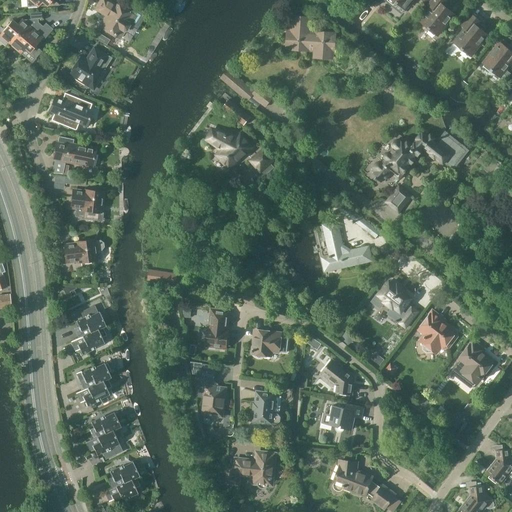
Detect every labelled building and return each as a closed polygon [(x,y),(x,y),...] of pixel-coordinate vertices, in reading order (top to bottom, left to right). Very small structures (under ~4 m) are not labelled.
[(106,0),(101,0),(96,9),(107,16),(100,27),(117,37),(119,39),(120,38),(124,32),(123,31),(125,30),(129,25),(128,23),(129,23),(137,27),(144,15),(130,6),(126,11),(125,10),(120,7),(115,4),(115,5),(106,0)] [(390,0),(395,4),(395,3),(397,5),(398,4),(405,10),(413,0),(390,0)] [(437,35),(454,14),(449,9),(447,11),(443,8),(448,1),(446,0),(432,0),(428,5),(432,8),(420,22),(428,28),(427,28),(429,30),(428,31),(434,36),(436,34),(437,35)] [(469,55),(471,56),(488,35),(482,30),(481,32),(477,28),(482,22),(472,14),(462,26),(465,28),(454,42),(461,48),(460,49),(462,51),(462,52),(467,56),(469,55)] [(334,49),(335,36),(332,35),(332,33),(319,32),(319,34),(308,34),(309,18),(293,17),(292,33),(290,33),(286,37),(286,41),(289,46),(316,48),(315,56),(330,58),(331,49),(334,49)] [(3,30),(0,34),(0,36),(8,44),(13,38),(14,39),(18,34),(23,39),(31,29),(43,39),(52,29),(45,24),(43,27),(37,23),(37,19),(21,20),(18,23),(15,19),(13,21),(12,21),(3,30)] [(13,38),(8,44),(19,54),(24,48),(36,58),(42,51),(35,46),(36,44),(38,45),(43,39),(31,29),(23,39),(18,34),(14,39),(13,38)] [(101,34),(98,39),(107,45),(110,40),(101,34)] [(500,42),(482,64),(500,78),(511,63),(511,47),(510,50),(500,42)] [(84,83),(92,88),(94,87),(95,86),(97,84),(98,82),(100,79),(100,78),(101,77),(102,75),(103,72),(103,71),(98,68),(106,56),(94,48),(86,61),(80,57),(69,74),(76,78),(75,79),(84,84),(84,83)] [(229,85),(236,76),(228,70),(221,78),(229,85)] [(236,76),(229,85),(247,101),(252,95),(266,106),(273,97),(259,86),(254,92),(236,76)] [(449,96),(461,81),(454,76),(443,91),(449,96)] [(461,81),(449,96),(456,101),(468,86),(461,81)] [(54,98),(49,111),(54,113),(51,120),(75,130),(78,123),(79,123),(86,126),(92,111),(89,110),(83,107),(85,101),(68,94),(65,102),(61,101),(54,98)] [(222,108),(244,125),(251,117),(229,99),(222,108)] [(41,110),(36,121),(41,123),(46,112),(41,110)] [(249,154),(247,152),(252,147),(242,136),(238,139),(237,137),(215,131),(210,141),(222,149),(219,153),(217,155),(229,168),(247,152),(249,154)] [(402,137),(372,175),(381,182),(389,172),(398,180),(408,167),(406,165),(409,162),(411,163),(414,159),(412,158),(415,154),(417,156),(423,148),(443,164),(445,161),(452,167),(467,149),(445,132),(438,140),(428,132),(426,136),(422,133),(414,142),(409,138),(406,141),(402,137)] [(95,150),(72,145),(73,139),(59,136),(57,144),(56,144),(53,158),(72,162),(73,164),(77,164),(79,163),(92,166),(95,150)] [(264,150),(252,161),(260,171),(261,170),(265,175),(274,167),(270,162),(272,160),(264,150)] [(494,170),(502,176),(508,168),(501,162),(494,170)] [(386,202),(398,212),(411,196),(399,186),(386,202)] [(312,197),(300,188),(295,195),(307,203),(312,197)] [(100,212),(102,192),(100,192),(98,190),(95,189),(93,191),(85,190),(84,192),(72,190),(71,207),(76,207),(75,216),(94,218),(95,212),(100,212)] [(349,217),(376,239),(381,233),(353,211),(349,217)] [(323,258),(325,269),(341,267),(341,268),(347,266),(347,265),(371,260),(368,248),(343,253),(336,223),(321,226),(325,240),(327,240),(331,256),(323,258)] [(100,240),(94,241),(94,240),(91,240),(89,238),(86,239),(84,241),(76,242),(76,244),(64,245),(66,262),(72,261),(73,270),(92,267),(91,261),(96,260),(95,251),(101,250),(104,247),(104,243),(100,240)] [(0,290),(8,287),(3,272),(5,272),(2,263),(0,263),(0,290)] [(173,288),(175,279),(148,273),(146,282),(173,288)] [(411,298),(404,293),(405,291),(398,286),(397,287),(390,282),(380,295),(387,300),(386,302),(393,307),(395,306),(401,311),(396,318),(398,319),(397,320),(399,321),(400,320),(407,326),(419,311),(412,306),(412,307),(407,304),(411,298)] [(76,287),(61,286),(67,297),(70,295),(71,296),(75,294),(73,290),(76,288),(76,287)] [(10,295),(0,295),(0,308),(11,308),(10,295)] [(76,332),(79,337),(79,338),(102,327),(105,325),(103,320),(106,319),(102,311),(99,313),(99,312),(98,312),(95,306),(94,305),(81,312),(81,313),(83,318),(76,321),(80,330),(76,332)] [(202,330),(201,339),(203,342),(206,342),(206,345),(226,348),(228,330),(226,330),(228,312),(212,310),(210,328),(208,327),(208,329),(205,328),(202,330)] [(451,337),(455,332),(442,321),(443,320),(433,312),(420,329),(426,334),(421,341),(424,343),(423,345),(423,349),(427,352),(431,351),(433,350),(436,352),(441,345),(444,347),(448,346),(452,341),(451,337)] [(106,335),(102,327),(79,338),(79,337),(71,341),(73,347),(77,345),(82,354),(95,348),(95,347),(104,343),(101,337),(106,335)] [(285,334),(255,331),(253,354),(255,354),(255,355),(255,356),(256,357),(258,358),(259,358),(261,358),(262,357),(263,356),(264,355),(270,356),(271,350),(286,352),(288,337),(284,336),(285,334)] [(459,359),(451,370),(463,379),(466,375),(477,383),(481,376),(482,377),(485,378),(487,377),(489,376),(489,374),(489,371),(488,369),(493,361),(481,352),(483,350),(473,342),(459,359)] [(332,359),(321,373),(335,385),(334,392),(336,392),(336,397),(349,399),(350,394),(352,394),(355,377),(332,359)] [(107,378),(107,379),(111,377),(108,372),(111,371),(107,363),(104,364),(104,363),(95,367),(94,366),(81,373),(80,371),(76,373),(79,381),(84,379),(85,382),(81,384),(84,389),(107,378)] [(203,414),(213,415),(213,416),(213,417),(214,418),(215,418),(215,419),(216,419),(217,419),(218,419),(219,418),(220,417),(220,416),(222,416),(223,405),(224,405),(225,405),(226,405),(226,404),(227,404),(227,403),(227,402),(227,401),(227,400),(226,400),(226,399),(225,398),(224,398),(225,388),(217,387),(217,386),(217,385),(216,384),(216,383),(215,383),(214,382),(213,382),(216,365),(202,364),(201,375),(197,374),(195,384),(197,396),(205,397),(203,414)] [(111,387),(107,379),(107,378),(84,389),(76,393),(79,399),(83,397),(87,406),(101,399),(100,398),(109,394),(107,389),(111,387)] [(280,421),(281,417),(278,413),(273,413),(275,394),(257,392),(254,421),(277,424),(280,421)] [(335,426),(335,427),(335,428),(335,429),(336,430),(337,431),(339,432),(340,432),(342,432),(343,431),(344,429),(344,428),(351,430),(354,417),(360,418),(363,407),(347,403),(346,408),(333,405),(331,414),(325,413),(323,423),(335,426)] [(91,433),(94,438),(117,427),(120,426),(118,421),(121,420),(117,412),(114,413),(114,412),(105,416),(104,415),(91,422),(95,431),(91,433)] [(116,438),(121,436),(117,427),(94,438),(86,442),(88,448),(92,446),(97,455),(102,452),(105,458),(115,453),(112,447),(119,443),(116,438)] [(511,459),(509,457),(509,456),(508,449),(497,451),(498,459),(487,472),(493,477),(492,478),(494,480),(495,479),(501,483),(507,475),(508,476),(511,471),(511,459)] [(271,484),(274,459),(271,459),(272,454),(257,453),(256,462),(237,460),(236,466),(227,465),(225,484),(240,485),(241,473),(248,474),(249,476),(255,477),(254,482),(257,482),(256,484),(257,485),(258,487),(259,488),(261,488),(263,488),(265,487),(266,487),(267,486),(267,484),(271,484)] [(333,482),(333,483),(333,485),(334,487),(335,489),(336,490),(339,491),(341,490),(343,489),(344,488),(344,487),(366,495),(367,492),(374,497),(373,499),(385,508),(386,507),(392,511),(393,511),(401,501),(394,496),(395,495),(382,486),(381,488),(371,481),(372,478),(355,471),(356,462),(340,460),(340,465),(333,482)] [(110,482),(112,488),(136,477),(139,476),(137,470),(139,469),(136,461),(133,463),(132,462),(124,466),(123,465),(109,471),(114,481),(110,482)] [(140,485),(136,477),(112,488),(104,491),(107,497),(111,495),(115,505),(129,498),(129,497),(137,493),(135,488),(140,485)] [(494,506),(494,504),(493,502),(483,493),(482,486),(471,487),(472,495),(461,509),(462,510),(460,511),(481,511),(482,511),(486,507),(488,508),(490,509),(492,508),(494,506)] [(242,502),(238,511),(252,511),(254,507),(242,502)]
